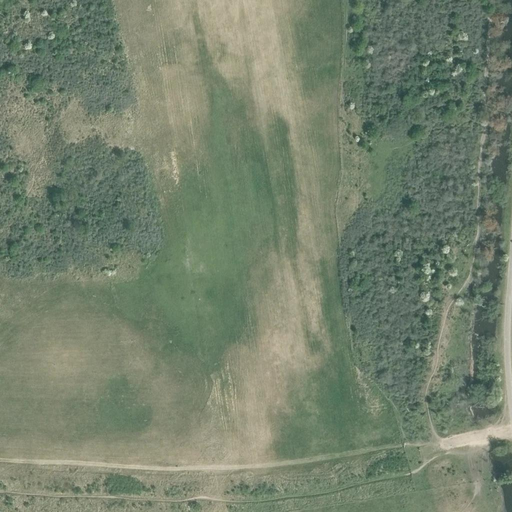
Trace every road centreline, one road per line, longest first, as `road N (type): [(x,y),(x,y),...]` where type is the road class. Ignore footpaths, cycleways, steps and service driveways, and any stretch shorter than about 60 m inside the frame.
road 1 (unknown): [(0,491),(244,500),(320,492),(511,436)]
road 2 (unknown): [(454,452),(431,431),(424,399),(448,308),(469,279),(478,227),(479,150),(489,112),(483,0)]
